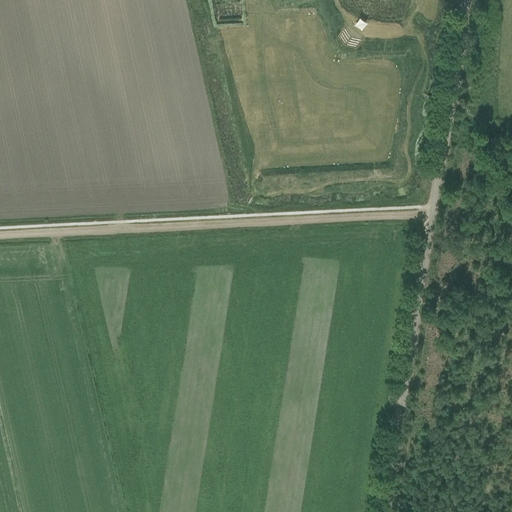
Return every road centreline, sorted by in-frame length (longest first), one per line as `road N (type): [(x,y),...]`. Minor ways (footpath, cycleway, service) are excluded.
road 1 (unclassified): [(387,511),(471,0)]
road 2 (track): [(436,214),(0,235)]
